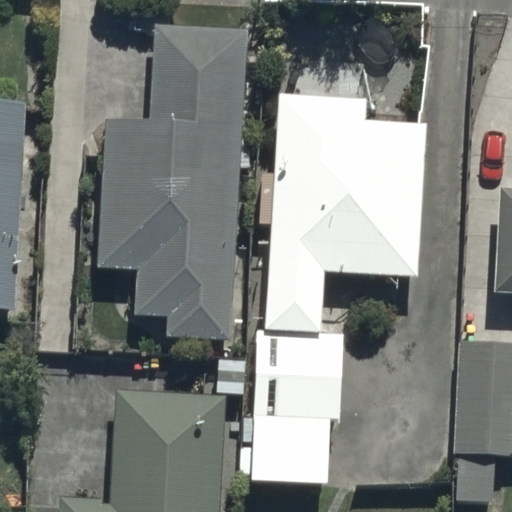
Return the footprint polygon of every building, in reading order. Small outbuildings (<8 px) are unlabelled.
[(227,332),(242,33),(152,28),(147,113),(103,111),(96,263),(134,265),(132,309),(163,311),(162,328),(227,332)] [(262,323),(262,327),(253,326),(246,475),(321,478),(324,416),(336,416),(340,331),(316,330),(320,266),(413,271),(421,119),(362,117),(363,94),(274,90),(262,323)] [(22,94),(0,93),(0,302),(12,304),(22,94)] [(511,185),(494,184),(489,286),(511,287),(511,185)] [(511,339),(457,337),(449,497),(488,499),(491,449),(511,449),(511,339)] [(213,511),(221,392),(115,386),(108,496),(61,494),(60,511),(213,511)]
